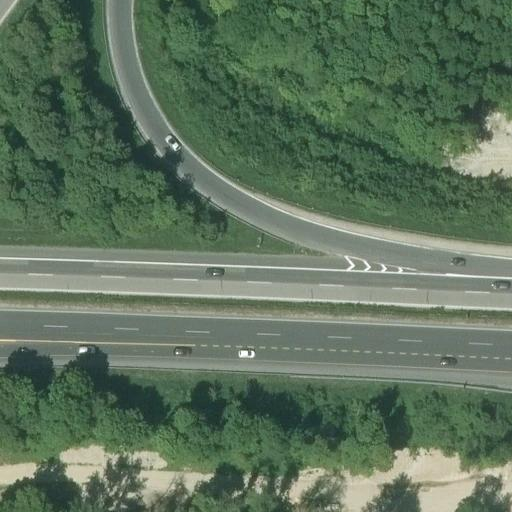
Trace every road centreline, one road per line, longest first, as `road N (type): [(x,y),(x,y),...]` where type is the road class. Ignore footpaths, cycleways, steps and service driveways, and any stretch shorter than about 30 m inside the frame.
road 1 (motorway): [(511,288),(333,243),(267,218),(206,182),(184,165),(141,102),(124,42),(123,0)]
road 2 (motorway): [(511,300),(0,279)]
road 3 (motorway): [(123,335),(511,354)]
road 4 (motorway): [(0,358),(123,335)]
road 5 (motorway): [(0,331),(123,335)]
